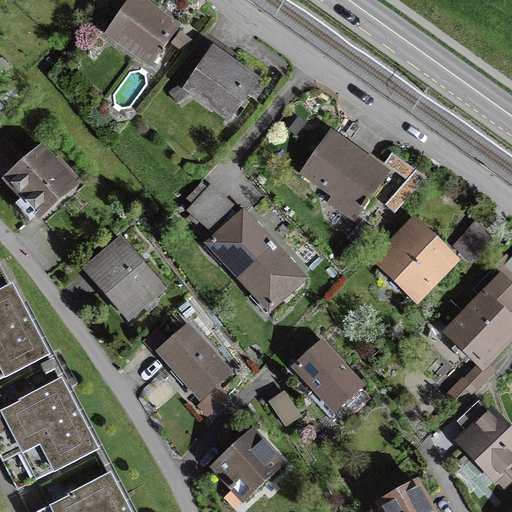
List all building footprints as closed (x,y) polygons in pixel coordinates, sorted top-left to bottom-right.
[(186,38),(142,6),(111,48),(155,80),(186,38)] [(267,92),(220,59),(190,102),(238,134),(267,92)] [(23,157),(5,136),(0,140),(0,173),(2,175),(23,157)] [(394,183),(335,140),(304,182),(363,225),(394,183)] [(85,194),(47,154),(11,190),(49,229),(85,194)] [(196,222),(219,196),(207,186),(185,212),(196,222)] [(219,196),(196,222),(208,232),(231,206),(219,196)] [(237,279),(275,244),(248,216),(211,251),(237,279)] [(465,271),(420,226),(378,269),(423,314),(465,271)] [(495,245),(477,228),(455,250),(473,267),(495,245)] [(169,295),(123,244),(86,278),(133,328),(169,295)] [(275,244),(237,279),(275,319),(312,284),(275,244)] [(481,295),(504,317),(511,308),(511,282),(511,280),(511,261),(505,255),(493,268),(500,275),(481,295)] [(11,286),(0,292),(0,380),(2,379),(47,356),(11,286)] [(511,324),(504,317),(481,295),(450,328),(488,363),(511,337),(511,324)] [(237,378),(191,327),(160,355),(206,407),(237,378)] [(370,390),(327,345),(296,374),(339,420),(370,390)] [(0,410),(1,413),(0,413),(0,445),(15,438),(37,481),(97,450),(61,381),(23,400),(13,381),(0,387),(0,410)] [(284,393),(271,403),(285,423),(299,414),(284,393)] [(511,427),(500,414),(461,449),(499,491),(511,479),(511,427)] [(289,468),(255,434),(217,471),(251,505),(289,468)] [(50,507),(39,511),(129,511),(110,474),(72,494),(62,475),(40,486),(50,507)] [(440,511),(427,486),(382,509),(383,511),(440,511)]
